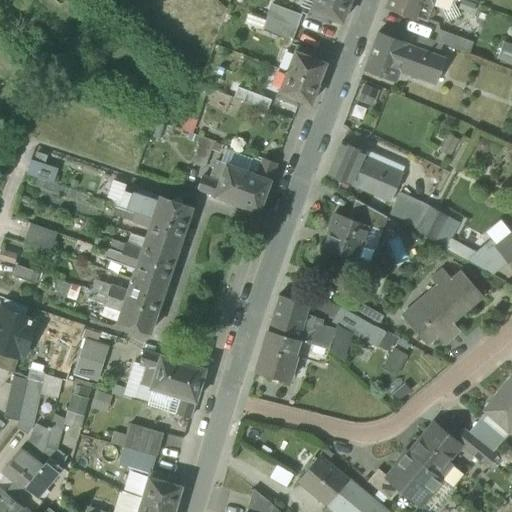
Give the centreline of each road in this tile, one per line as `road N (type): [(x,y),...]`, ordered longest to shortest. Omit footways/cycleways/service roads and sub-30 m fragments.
road 1 (residential): [(225,401),(369,435),(450,387),(511,336)]
road 2 (residential): [(282,231),(203,202),(155,345),(235,369)]
road 3 (residential): [(372,0),(282,231)]
road 4 (residential): [(282,231),(235,369)]
